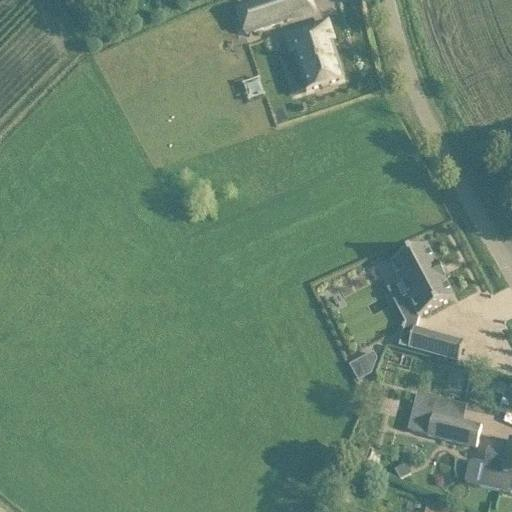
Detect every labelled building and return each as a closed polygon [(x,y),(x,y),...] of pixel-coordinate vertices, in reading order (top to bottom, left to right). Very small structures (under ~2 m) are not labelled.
[(292,22),(284,0),(267,0),(237,10),(247,37),(292,22)] [(345,81),(333,44),(334,43),(328,24),(286,38),(292,57),(294,57),(306,94),(345,81)] [(454,300),(444,281),(446,280),(438,266),(436,267),(426,247),(391,266),(401,286),(405,284),(412,298),(409,300),(419,319),(454,300)] [(459,364),(464,345),(414,331),(408,350),(459,364)] [(464,374),(446,377),(449,394),(457,393),(456,389),(466,387),(464,374)] [(493,382),(490,392),(503,395),(505,385),(493,382)] [(429,436),(429,437),(477,449),(482,429),(449,421),(453,408),(417,399),(414,410),(419,412),(414,432),(429,436)] [(508,455),(488,451),(480,489),(511,496),(511,443),(508,455)] [(360,447),(356,461),(366,464),(370,450),(360,447)] [(406,467),(396,473),(401,482),(411,476),(406,467)]
